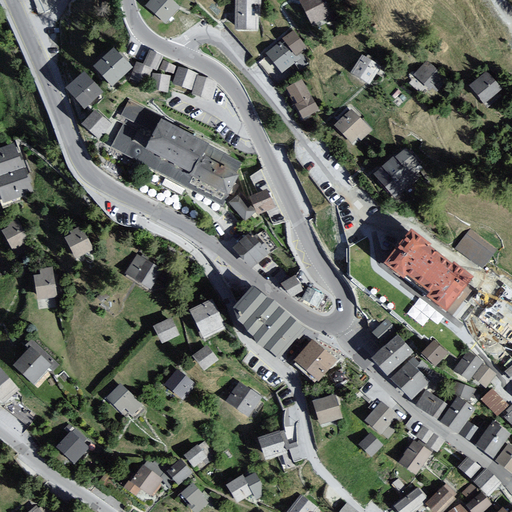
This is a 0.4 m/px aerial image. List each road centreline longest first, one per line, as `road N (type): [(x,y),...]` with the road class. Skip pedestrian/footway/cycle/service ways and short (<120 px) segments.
road 1 (residential): [(144,205),(141,223),(199,256),(247,341),(293,382),(320,470),(368,511)]
road 2 (tertiary): [(339,322),(345,299),(233,87),(208,64),(174,51)]
road 3 (residential): [(174,51),(203,34),(221,40),(367,218)]
road 4 (tertiary): [(12,0),(81,163),(144,205)]
road 5 (residential): [(339,322),(354,358),(403,409),(511,483)]
road 6 (tertiary): [(144,205),(200,235),(309,318),(339,322)]
road 7 (residential): [(0,431),(107,511)]
